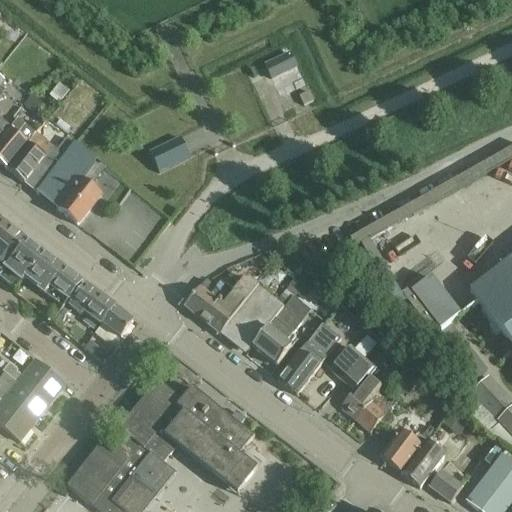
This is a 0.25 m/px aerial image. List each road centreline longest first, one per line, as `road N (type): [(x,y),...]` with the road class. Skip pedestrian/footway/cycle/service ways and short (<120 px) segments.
road 1 (unclassified): [(374,481),(154,317)]
road 2 (unclassified): [(313,145),(221,190),(138,304)]
road 3 (track): [(511,50),(313,145)]
road 4 (unclassified): [(138,304),(0,192)]
road 5 (residential): [(0,511),(97,390)]
road 6 (residential): [(0,294),(13,330),(97,390)]
